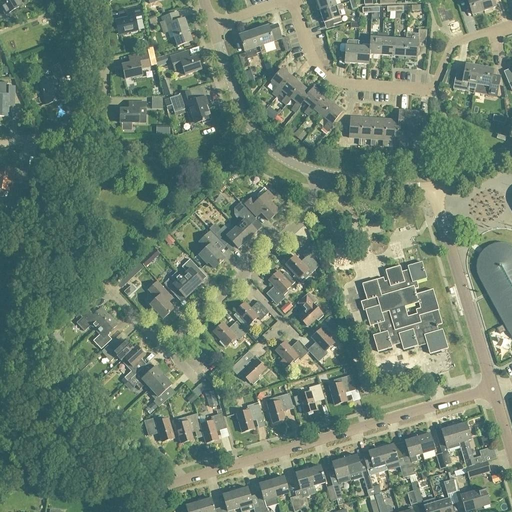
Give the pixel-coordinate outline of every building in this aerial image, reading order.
[(0,0),(0,3),(6,15),(23,5),(19,0),(0,0)] [(334,0),(316,0),(318,5),(317,7),(318,10),(320,11),(342,4),(336,6),(334,0)] [(484,11),(480,0),(467,0),(472,15),(484,11)] [(480,0),(484,11),(496,7),(493,0),(480,0)] [(443,3),(435,6),(439,18),(448,15),(443,3)] [(342,4),(320,11),(324,23),(332,21),(334,25),(342,22),(338,11),(344,9),(342,4)] [(119,35),(137,30),(135,20),(143,18),(141,7),(126,10),(128,18),(116,21),(119,35)] [(177,46),(192,41),(184,18),(180,20),(177,12),(162,17),(166,32),(172,30),(177,46)] [(277,25),(269,27),(268,26),(254,31),(261,52),(266,51),(264,45),(274,42),(274,41),(281,38),(277,25)] [(261,52),(254,31),(240,35),(245,51),(255,48),(257,54),(261,52)] [(419,34),(419,41),(419,43),(426,44),(427,32),(420,31),(419,34)] [(370,42),(370,48),(370,55),(382,56),(383,39),(383,34),(377,33),(377,38),(371,38),(370,42)] [(383,34),(383,39),(382,56),(394,57),(395,40),(387,39),(388,34),(383,34)] [(288,36),(281,38),(286,52),(292,49),(288,36)] [(339,48),(338,60),(345,61),(345,63),(357,64),(358,41),(352,40),(353,39),(349,39),(340,38),(339,48)] [(395,40),(394,57),(406,58),(407,40),(406,40),(395,40)] [(419,41),(407,40),(406,58),(418,59),(419,43),(419,41)] [(358,41),(357,64),(369,65),(370,55),(370,48),(370,42),(358,41)] [(185,75),(201,70),(197,56),(190,59),(187,51),(170,57),(175,71),(183,68),(185,75)] [(140,68),(150,66),(147,53),(132,56),(134,63),(122,65),(125,79),(142,75),(140,68)] [(246,53),(239,55),(243,68),(250,66),(246,53)] [(165,56),(156,60),(158,67),(168,63),(165,56)] [(65,57),(59,59),(60,64),(51,67),(54,77),(39,82),(46,105),(62,100),(56,79),(70,75),(65,57)] [(475,93),(479,68),(466,65),(464,77),(456,75),(453,89),(467,92),(469,83),(476,84),(474,93),(475,93)] [(479,68),(475,93),(497,97),(501,76),(493,75),(493,70),(479,68)] [(282,69),(277,75),(273,72),(267,79),(271,82),(278,88),(273,94),(277,97),(282,91),(281,90),(291,77),(282,69)] [(447,69),(441,84),(444,85),(449,72),(451,72),(451,70),(447,69)] [(301,85),(291,77),(281,90),(282,91),(287,95),(282,101),(286,105),(291,99),(290,98),(301,85)] [(310,92),(301,85),(290,98),(291,99),(297,103),(292,109),(295,113),(301,107),(299,106),(303,101),(310,93),(310,92)] [(0,116),(8,117),(8,103),(14,103),(14,87),(5,87),(5,94),(0,94),(0,116)] [(314,88),(310,92),(310,93),(303,101),(309,106),(304,112),(309,116),(314,110),(312,109),(323,96),(314,88)] [(189,92),(170,98),(174,112),(182,110),(183,110),(189,108),(194,124),(201,121),(202,124),(210,121),(205,105),(207,105),(205,97),(192,101),(189,92)] [(332,104),(323,96),(312,109),(314,110),(319,114),(314,120),(318,124),(323,118),(321,117),(332,104)] [(146,115),(146,103),(129,103),(129,109),(120,109),(120,123),(122,123),(122,131),(132,131),(132,123),(139,123),(139,115),(146,115)] [(342,112),(332,104),(321,117),(323,118),(328,122),(323,128),(328,132),(333,126),(331,124),(342,112)] [(275,113),(269,108),(264,113),(271,119),(275,113)] [(399,111),(398,121),(398,132),(407,133),(407,139),(411,139),(412,133),(410,133),(411,112),(399,111)] [(423,112),(411,112),(410,133),(412,133),(419,133),(419,140),(423,140),(424,133),(422,133),(423,112)] [(361,140),(362,118),(350,118),(349,139),(358,139),(358,145),(363,146),(363,140),(361,140)] [(374,119),(362,118),(361,140),(363,140),(370,140),(370,146),(375,147),(375,141),(373,141),(374,119)] [(386,120),(374,119),(373,141),(375,141),(382,141),(382,147),(387,148),(387,142),(385,141),(386,120)] [(398,121),(386,120),(385,141),(387,142),(394,142),(394,148),(399,148),(400,142),(397,141),(398,132),(398,121)] [(292,125),(288,130),(287,130),(293,135),(293,134),(297,129),(292,125)] [(299,128),(294,135),(301,141),(307,134),(299,128)] [(306,139),(303,143),(311,150),(314,147),(306,139)] [(28,193),(30,181),(11,177),(12,169),(0,166),(0,196),(7,198),(8,191),(9,191),(9,189),(28,193)] [(257,198),(258,200),(256,203),(252,198),(244,205),(255,216),(259,212),(268,221),(278,212),(269,201),(273,198),(268,192),(264,188),(257,195),(257,198)] [(20,221),(24,198),(13,196),(9,219),(20,221)] [(255,220),(245,209),(240,203),(234,209),(239,214),(235,218),(240,223),(235,228),(247,240),(256,232),(249,225),(255,220)] [(224,226),(220,229),(215,224),(209,229),(214,235),(224,246),(230,241),(237,249),(247,240),(235,228),(230,233),(224,226)] [(401,225),(366,235),(369,245),(370,239),(374,238),(374,241),(380,242),(380,247),(383,258),(390,259),(398,257),(394,245),(395,241),(411,236),(408,226),(401,225)] [(224,248),(210,233),(200,242),(206,249),(199,256),(207,264),(208,263),(215,270),(225,260),(219,253),(224,248)] [(169,234),(163,239),(170,246),(176,241),(169,234)] [(511,246),(509,245),(504,243),(498,243),(493,244),(487,247),(482,251),(479,256),(477,261),(476,267),(477,273),(479,279),(508,332),(511,330),(511,331),(511,246)] [(154,248),(140,261),(145,267),(159,254),(154,248)] [(299,285),(310,274),(319,266),(309,256),(301,264),(294,256),(285,265),(295,276),(292,277),(299,285)] [(182,277),(181,277),(193,290),(202,282),(193,273),(197,269),(189,260),(185,264),(182,267),(187,272),(182,277)] [(403,350),(418,346),(417,345),(426,343),(430,354),(448,348),(442,330),(438,331),(437,327),(438,327),(437,325),(442,324),(438,310),(439,310),(433,290),(416,295),(415,289),(419,288),(417,282),(427,279),(422,262),(407,266),(408,270),(402,272),(400,266),(385,270),(388,281),(385,282),(383,278),(362,284),(367,300),(361,302),(363,311),(365,310),(370,326),(377,324),(380,333),(373,336),(378,352),(392,348),(392,346),(401,343),(403,350)] [(177,272),(168,280),(163,284),(172,293),(176,289),(184,299),(193,290),(181,277),(182,277),(177,272)] [(287,273),(283,277),(278,272),(268,281),(275,288),(267,295),(276,306),(284,298),(283,296),(287,292),(286,290),(291,286),(295,282),(287,273)] [(172,299),(156,282),(147,291),(156,299),(149,306),(162,320),(173,309),(167,303),(172,299)] [(308,293),(298,302),(306,311),(298,317),(307,327),(315,320),(316,319),(318,321),(323,316),(313,304),(316,302),(308,293)] [(77,312),(81,317),(75,323),(83,331),(90,325),(94,330),(108,317),(101,309),(96,313),(93,310),(94,309),(88,302),(77,312)] [(285,314),(293,307),(288,302),(280,309),(285,314)] [(236,313),(233,315),(245,328),(248,326),(257,317),(260,321),(268,313),(259,303),(251,310),(244,303),(235,312),(236,313)] [(355,323),(352,313),(344,316),(347,325),(355,323)] [(108,317),(94,330),(99,335),(92,341),(100,349),(110,339),(106,335),(116,325),(108,317)] [(325,321),(332,330),(338,325),(330,317),(325,321)] [(222,324),(213,332),(226,346),(230,342),(231,344),(236,339),(238,341),(247,333),(237,323),(229,331),(222,324)] [(317,345),(309,352),(318,362),(327,355),(325,352),(334,343),(321,329),(311,338),(317,345)] [(65,342),(59,335),(55,331),(50,335),(54,340),(60,346),(65,342)] [(120,361),(132,349),(124,340),(120,344),(115,338),(100,352),(109,362),(115,356),(120,361)] [(301,360),(309,352),(300,342),(291,350),(284,343),(275,351),(288,365),(293,361),(294,362),(299,358),(301,360)] [(136,346),(132,349),(120,361),(125,365),(124,366),(130,372),(124,378),(127,381),(133,376),(139,370),(145,365),(140,359),(144,356),(136,346)] [(360,357),(356,346),(349,348),(353,360),(360,357)] [(240,360),(230,369),(238,377),(240,376),(244,380),(246,379),(250,383),(251,382),(253,385),(259,380),(257,378),(266,369),(256,359),(251,363),(250,362),(247,364),(242,358),(240,360)] [(133,376),(127,381),(127,382),(132,388),(133,387),(134,388),(136,385),(140,389),(145,384),(149,389),(163,376),(155,367),(145,376),(139,370),(133,376)] [(163,376),(149,389),(153,393),(154,394),(151,396),(155,400),(154,402),(159,406),(158,407),(166,399),(167,400),(175,392),(169,387),(172,385),(163,376)] [(333,381),(334,384),(335,386),(329,387),(334,405),(346,402),(344,392),(354,389),(351,376),(340,379),(333,381)] [(304,394),(298,396),(303,415),(316,411),(313,401),(324,398),(320,385),(309,388),(310,391),(303,393),(304,394)] [(100,391),(97,394),(104,401),(107,398),(100,391)] [(218,405),(213,391),(205,394),(209,407),(218,405)] [(263,392),(255,395),(257,400),(265,398),(263,392)] [(289,394),(266,401),(267,405),(272,423),(285,420),(282,410),(293,407),(289,394)] [(242,412),(236,414),(241,433),(254,429),(251,419),(261,416),(258,403),(247,406),(247,409),(241,411),(242,412)] [(200,425),(201,427),(205,443),(218,439),(215,430),(225,427),(221,413),(210,417),(211,419),(205,421),(206,423),(200,425)] [(185,417),(185,418),(174,421),(175,425),(180,443),(193,440),(190,430),(201,427),(200,425),(197,414),(185,417)] [(162,420),(161,416),(144,421),(147,434),(158,431),(161,442),(173,438),(168,419),(162,420)] [(459,423),(453,425),(459,447),(466,468),(479,464),(496,459),(497,459),(493,447),(479,451),(481,456),(478,457),(474,458),(468,441),(471,440),(466,423),(460,425),(459,423)] [(448,429),(442,430),(436,432),(442,454),(445,466),(446,468),(446,466),(452,464),(448,450),(459,447),(453,425),(447,426),(448,429)] [(256,429),(258,439),(264,437),(262,428),(256,429)] [(144,435),(144,444),(156,443),(155,434),(144,435)] [(417,435),(422,454),(435,451),(430,434),(423,436),(422,434),(417,435)] [(409,456),(403,458),(409,477),(415,475),(412,463),(417,462),(416,456),(422,454),(417,435),(411,437),(411,439),(405,441),(409,456)] [(386,444),(380,446),(385,465),(387,471),(400,467),(403,479),(409,477),(403,458),(398,460),(393,444),(387,446),(386,444)] [(385,465),(380,446),(374,448),(375,450),(363,454),(367,469),(367,470),(385,465)] [(445,466),(442,454),(436,456),(440,470),(446,468),(445,466)] [(367,470),(367,469),(362,470),(357,455),(350,457),(349,455),(344,457),(351,482),(351,481),(363,478),(363,477),(369,475),(367,470)] [(335,472),(329,473),(333,486),(332,486),(336,500),(337,500),(343,498),(340,488),(343,487),(342,484),(351,482),(344,457),(338,458),(338,461),(332,463),(335,472)] [(496,459),(479,464),(466,468),(467,474),(469,479),(491,472),(488,462),(496,459)] [(307,467),(313,487),(325,483),(320,466),(314,468),(313,466),(307,467)] [(302,471),(296,473),(301,490),(302,495),(303,498),(309,497),(306,489),(313,487),(307,467),(302,469),(302,471)] [(493,484),(502,480),(499,474),(490,477),(493,484)] [(369,475),(363,477),(363,478),(367,491),(373,489),(369,475)] [(277,477),(271,478),(276,498),(289,494),(284,477),(277,479),(277,477)] [(259,484),(262,493),(256,495),(260,511),(267,511),(267,508),(279,505),(276,498),(271,478),(265,480),(265,482),(259,484)] [(450,480),(453,493),(459,491),(456,479),(450,480)] [(453,493),(450,480),(444,482),(447,494),(453,493)] [(423,502),(419,489),(417,483),(412,484),(414,491),(413,491),(417,503),(423,502)] [(336,500),(332,486),(326,488),(331,502),(336,500)] [(45,488),(40,487),(38,489),(37,495),(39,498),(43,499),(45,496),(46,490),(45,488)] [(240,487),(235,489),(240,509),(241,511),(245,511),(254,510),(254,511),(260,511),(256,495),(250,497),(248,487),(241,489),(240,487)] [(485,488),(473,492),(478,511),(484,509),(484,507),(490,505),(485,488)] [(240,509),(235,489),(228,491),(229,493),(223,495),(226,506),(220,508),(221,511),(234,511),(234,510),(240,509)] [(417,503),(413,491),(407,493),(411,505),(417,503)] [(474,511),(478,511),(473,492),(461,495),(465,511),(466,511),(472,510),(472,511),(474,511)] [(399,511),(399,510),(393,511),(392,511),(391,507),(388,505),(384,506),(381,493),(375,495),(374,495),(376,499),(379,511),(399,511)] [(302,495),(296,497),(300,509),(306,507),(303,498),(302,495)] [(300,509),(296,497),(290,499),(293,511),(296,511),(300,511),(300,509)] [(204,498),(198,500),(201,511),(215,511),(211,498),(205,500),(204,498)] [(379,511),(376,499),(370,501),(370,502),(373,511),(379,511)] [(436,503),(439,511),(452,511),(449,499),(436,503)] [(201,511),(198,500),(192,502),(192,504),(186,505),(187,511),(201,511)] [(439,511),(436,503),(424,506),(425,511),(439,511)]
